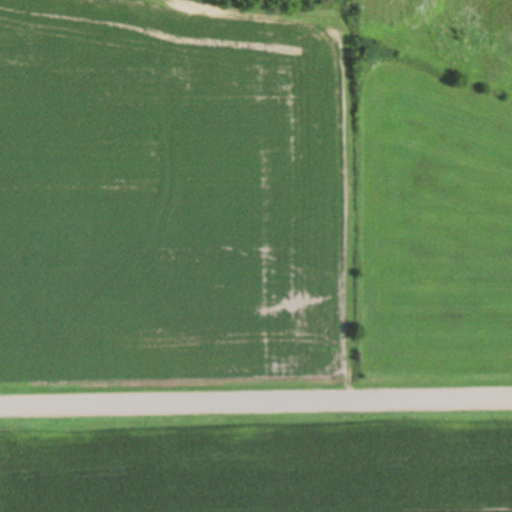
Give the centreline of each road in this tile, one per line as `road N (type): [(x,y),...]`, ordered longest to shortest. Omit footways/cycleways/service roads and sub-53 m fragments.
road 1 (track): [(350,400),(344,45),(332,23),(311,15),(173,0)]
road 2 (secondary): [(0,406),(511,399)]
